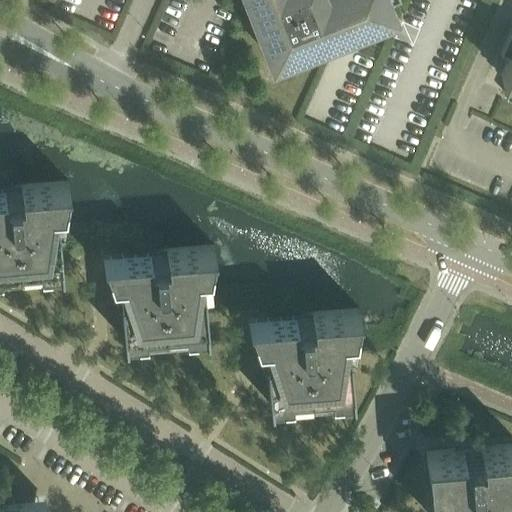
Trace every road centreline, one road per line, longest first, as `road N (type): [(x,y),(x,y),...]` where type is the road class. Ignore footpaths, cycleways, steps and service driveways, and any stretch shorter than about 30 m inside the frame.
road 1 (tertiary): [(468,241),(99,80)]
road 2 (residential): [(297,511),(0,326)]
road 3 (residential): [(326,508),(468,241)]
road 4 (residential): [(172,511),(0,406)]
